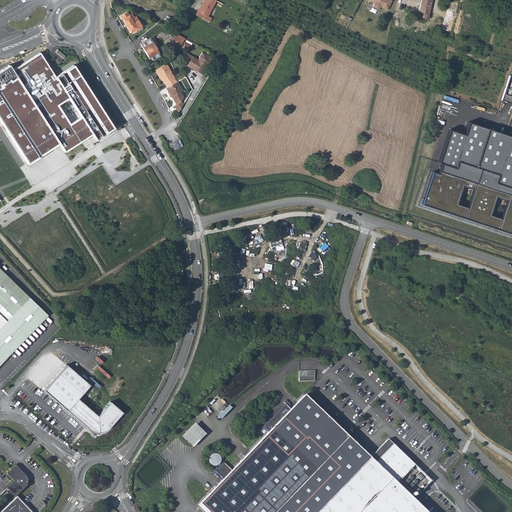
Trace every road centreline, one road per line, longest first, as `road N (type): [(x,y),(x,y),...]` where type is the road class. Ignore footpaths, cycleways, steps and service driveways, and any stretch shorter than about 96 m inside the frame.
road 1 (unclassified): [(511,486),(351,325),(343,296),(368,219)]
road 2 (tertiary): [(139,433),(190,330),(197,276),(190,224)]
road 3 (unclassified): [(190,224),(297,200),(368,219)]
road 4 (residential): [(0,211),(136,125)]
road 5 (unclassified): [(368,219),(511,265)]
